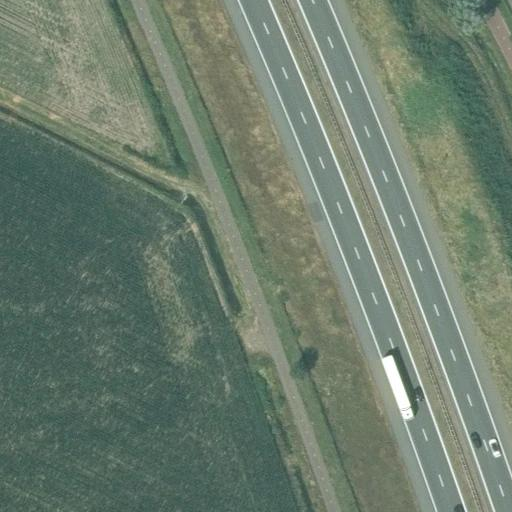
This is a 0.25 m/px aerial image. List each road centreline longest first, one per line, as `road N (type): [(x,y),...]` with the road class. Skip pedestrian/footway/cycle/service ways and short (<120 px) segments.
road 1 (motorway): [(250,0),(452,511)]
road 2 (motorway): [(507,511),(311,0)]
